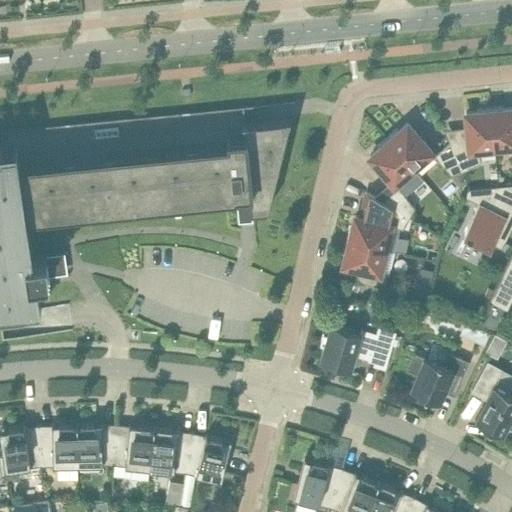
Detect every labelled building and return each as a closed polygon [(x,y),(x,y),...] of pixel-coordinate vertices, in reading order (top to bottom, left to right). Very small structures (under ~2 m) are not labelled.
[(252,209),(268,207),(290,116),(245,121),(244,106),(252,105),(252,104),(0,129),(0,130),(1,131),(3,144),(0,143),(0,316),(28,312),(27,310),(41,308),(37,277),(45,276),(44,275),(60,273),(57,254),(47,255),(47,254),(34,256),(29,224),(237,202),(236,191),(250,190),(252,209)] [(504,105),(490,106),(494,147),(511,145),(511,107),(504,108),(504,105)] [(494,147),(490,106),(476,107),(477,111),(466,112),(468,139),(449,141),(462,170),(481,162),(479,149),(494,147)] [(397,127),(386,136),(413,167),(414,167),(432,151),(416,132),(407,122),(399,130),(397,127)] [(402,178),(413,167),(386,136),(376,146),(378,148),(369,156),(397,187),(382,200),(410,216),(415,207),(404,193),(410,188),(402,178)] [(449,141),(434,155),(452,175),(462,170),(449,141)] [(466,234),(465,236),(471,239),(472,237),(491,247),(493,242),(502,247),(511,226),(511,217),(506,215),(511,203),(511,183),(468,188),(465,196),(479,203),(464,233),(466,234)] [(410,216),(382,200),(367,190),(361,216),(355,215),(352,226),(349,225),(346,238),(394,250),(400,227),(403,228),(410,216)] [(394,250),(346,238),(343,252),(346,253),(343,264),(362,268),(359,281),(385,287),(394,250)] [(511,253),(511,254),(489,300),(507,310),(511,299),(511,253)] [(485,311),(481,319),(494,325),(498,317),(485,311)] [(465,318),(460,331),(484,341),(489,329),(465,318)] [(360,332),(331,323),(327,335),(323,334),(320,344),(324,345),(320,358),(326,359),(325,362),(338,366),(338,363),(351,367),(355,354),(368,358),(368,359),(384,364),(383,367),(385,368),(396,330),(378,325),(376,332),(361,328),(360,332)] [(495,331),(490,340),(502,347),(507,338),(495,331)] [(418,373),(411,389),(415,391),(415,395),(423,398),(426,396),(439,401),(444,390),(455,395),(469,360),(448,351),(443,363),(425,356),(425,357),(414,352),(407,369),(418,373)] [(487,397),(475,419),(503,434),(506,427),(510,428),(511,427),(511,392),(507,390),(511,380),(511,374),(488,361),(473,390),(487,397)] [(78,464),(77,422),(52,422),(52,423),(38,424),(42,465),(78,464)] [(114,463),(116,422),(102,422),(77,422),(78,464),(114,463)] [(150,467),(154,426),(129,423),(129,424),(116,422),(114,463),(150,467)] [(42,465),(38,424),(25,426),(25,425),(8,427),(9,428),(1,430),(2,437),(1,437),(6,470),(9,469),(9,470),(42,465)] [(185,471),(193,431),(179,429),(179,428),(154,426),(150,467),(185,471)] [(206,434),(193,431),(185,471),(218,479),(221,479),(228,449),(227,448),(230,440),(222,438),(222,437),(206,433),(206,434)] [(329,506),(342,466),(329,463),(329,462),(313,458),(313,459),(305,457),(303,466),(302,465),(294,496),(297,497),(329,506)] [(345,511),(365,511),(379,480),(356,471),(355,471),(342,466),(329,506),(345,511)] [(406,511),(414,495),(401,490),(402,489),(379,480),(365,511),(406,511)] [(446,511),(427,501),(426,502),(414,495),(406,511),(446,511)] [(8,503),(9,511),(51,511),(49,497),(8,503)] [(107,501),(93,503),(94,511),(108,509),(107,501)] [(214,511),(175,503),(173,511),(214,511)]
